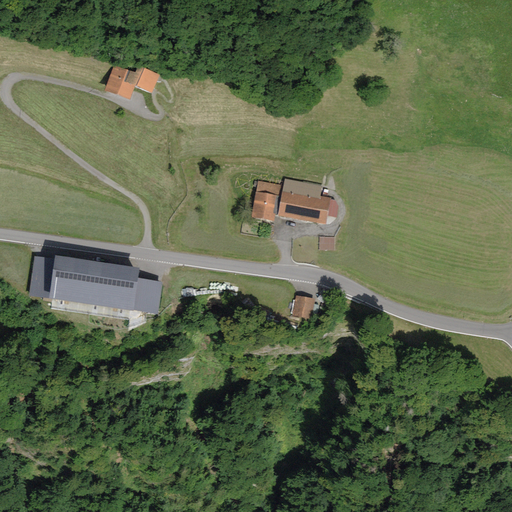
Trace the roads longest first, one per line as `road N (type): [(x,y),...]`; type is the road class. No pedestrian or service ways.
road 1 (track): [(166,259),(163,224),(182,188),(171,126),(37,77),(11,79),(9,102),(138,201),(147,220),(145,256)]
road 2 (tertiary): [(0,236),(296,275),(431,321),(511,334)]
